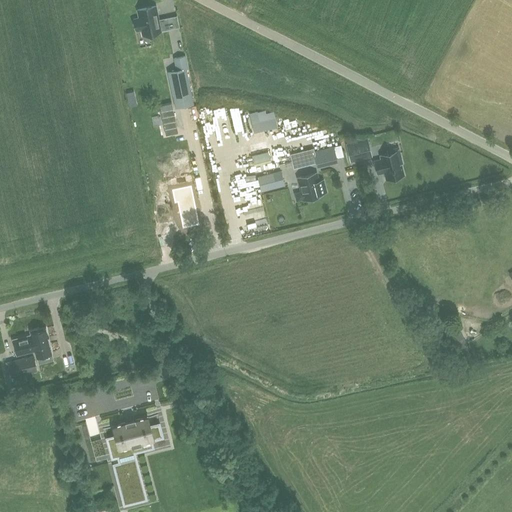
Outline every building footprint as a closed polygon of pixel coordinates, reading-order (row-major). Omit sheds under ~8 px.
[(148,34),(161,31),(161,29),(166,28),(165,20),(159,21),(159,19),(156,20),(153,6),(137,9),(139,18),(134,19),(136,31),(147,28),(148,34)] [(188,68),(185,56),(174,58),(177,69),(168,71),(176,108),(193,104),(186,69),(188,68)] [(136,99),(128,100),(130,108),(137,106),(136,99)] [(171,103),(160,105),(166,135),(178,132),(173,108),(171,103)] [(370,152),(367,139),(347,144),(350,157),(370,152)] [(313,148),(289,154),(293,168),(317,162),(314,151),(313,148)] [(385,171),(387,179),(403,175),(400,163),(402,163),(399,153),(389,155),(389,153),(381,155),(382,160),(375,161),(377,173),(385,171)] [(261,191),(285,184),(281,171),(258,177),(261,191)] [(304,199),(321,195),(321,193),(326,192),(324,183),(319,185),(316,173),(298,177),(304,199)] [(191,185),(172,189),(175,203),(177,202),(183,228),(199,225),(191,185)] [(421,310),(428,325),(433,322),(426,308),(421,310)] [(451,358),(468,349),(458,327),(455,329),(453,324),(438,331),(451,358)] [(14,339),(17,354),(35,350),(36,356),(51,352),(49,343),(50,343),(49,343),(48,337),(49,337),(49,336),(48,336),(46,329),(38,331),(38,330),(31,331),(31,335),(14,339)] [(8,362),(12,376),(37,370),(33,356),(8,362)] [(153,450),(151,440),(162,437),(161,432),(159,424),(154,425),(149,426),(147,417),(135,420),(135,418),(134,419),(134,418),(133,418),(133,420),(127,422),(127,419),(127,420),(126,420),(126,421),(125,421),(125,422),(114,425),(117,435),(101,439),(91,442),(96,462),(112,458),(124,504),(135,502),(135,501),(146,499),(135,459),(134,455),(153,450)]
